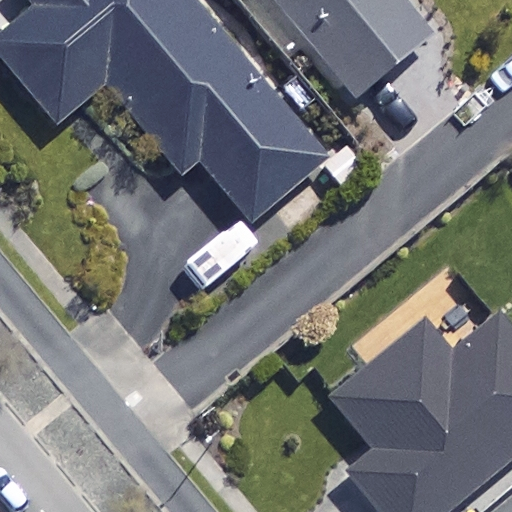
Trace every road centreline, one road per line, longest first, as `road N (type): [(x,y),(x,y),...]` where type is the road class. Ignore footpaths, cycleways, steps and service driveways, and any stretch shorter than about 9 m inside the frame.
road 1 (residential): [(511,101),(86,456)]
road 2 (residential): [(0,353),(86,456)]
